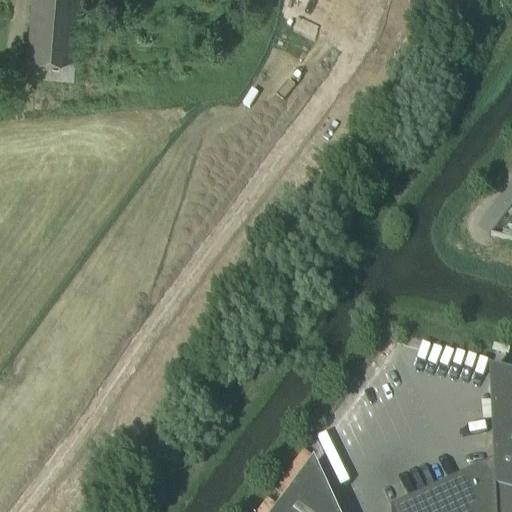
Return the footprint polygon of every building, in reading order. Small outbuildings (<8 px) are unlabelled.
[(31,0),(26,76),(74,80),(80,0),(31,0)] [(480,361),(471,361),(471,391),(480,391),(480,361)] [(511,511),(511,381),(489,376),(493,467),(495,511),(511,511)] [(336,511),(315,465),(280,511),(336,511)] [(495,511),(493,467),(395,511),(495,511)]
